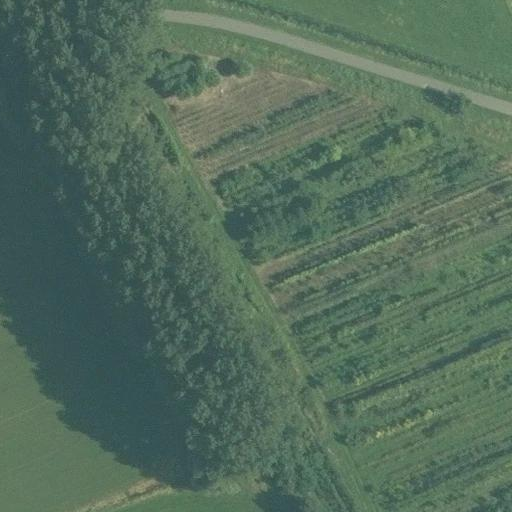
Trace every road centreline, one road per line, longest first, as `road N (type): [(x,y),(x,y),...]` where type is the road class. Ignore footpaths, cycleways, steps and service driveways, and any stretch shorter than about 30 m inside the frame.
road 1 (track): [(44,0),(47,64),(62,123),(237,451)]
road 2 (unclassified): [(511,110),(244,29),(86,0)]
